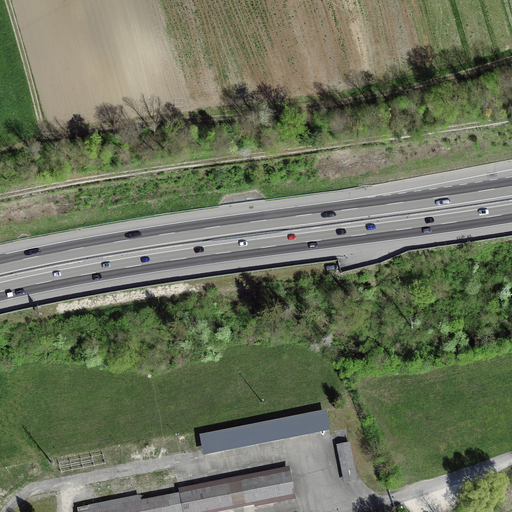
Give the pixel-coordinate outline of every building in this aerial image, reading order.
[(323,411),(200,435),(203,450),(326,425),(323,411)] [(350,444),(337,446),(344,484),(357,481),(350,444)] [(243,502),(292,495),(288,475),(240,482),(243,502)] [(184,511),(192,511),(232,505),(228,486),(181,494),(184,511)] [(171,511),(168,497),(91,511),(171,511)]
